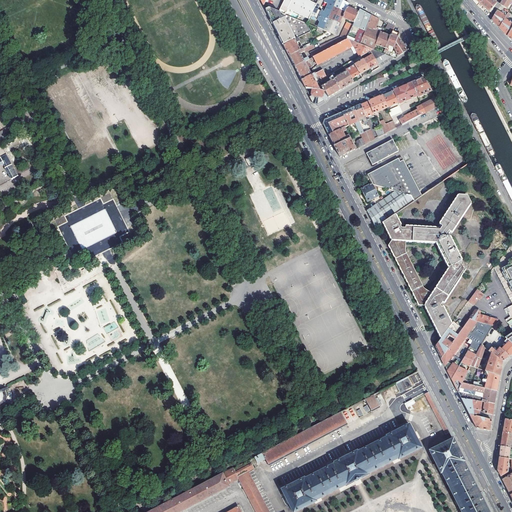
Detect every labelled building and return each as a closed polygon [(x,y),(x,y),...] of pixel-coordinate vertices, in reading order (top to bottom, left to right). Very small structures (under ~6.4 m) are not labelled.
[(290,0),(283,0),(279,10),(278,12),(284,14),(290,0)] [(290,0),(284,14),(301,21),(306,23),(309,18),(311,14),(314,8),(316,4),(308,0),(290,0)] [(342,0),(336,0),(331,11),(323,30),(335,35),(342,18),(347,8),(349,3),(342,0)] [(336,0),(324,0),(324,2),(327,4),(325,8),(331,11),(336,0)] [(494,0),(482,0),(480,3),(489,11),(497,2),(494,0)] [(283,45),(297,38),(310,31),(306,23),(301,21),(284,14),(278,12),(277,11),(268,8),(265,10),(274,26),(283,45)] [(331,11),(325,8),(323,13),(321,10),(321,11),(317,9),(314,16),(319,22),(317,27),(323,30),(331,11)] [(351,9),(347,8),(342,18),(346,20),(351,9)] [(351,9),(346,20),(353,24),(358,13),(351,9)] [(356,43),(358,44),(372,15),(360,9),(358,13),(353,24),(352,25),(350,31),(346,39),(348,40),(356,43)] [(491,19),(499,28),(505,17),(506,16),(501,13),(497,10),(496,10),(491,19)] [(372,15),(358,44),(371,49),(374,44),(380,31),(374,29),(379,19),(372,15)] [(506,18),(505,17),(499,28),(506,35),(507,37),(511,28),(511,23),(506,20),(505,20),(506,18)] [(347,22),(344,28),(350,31),(352,25),(347,22)] [(322,53),(348,40),(346,39),(350,31),(344,28),(340,37),(319,47),(320,48),(322,53)] [(390,36),(384,49),(381,53),(389,56),(391,53),(385,50),(388,44),(393,47),(398,38),(399,34),(392,30),(390,36)] [(380,31),(374,44),(384,49),(390,36),(380,31)] [(299,41),(297,38),(283,45),(286,51),(289,56),(303,49),(302,47),(301,45),(298,47),(296,45),(298,44),(297,43),(296,43),(295,42),(299,41)] [(398,38),(393,47),(395,50),(398,56),(407,51),(398,38)] [(352,48),(348,40),(322,53),(312,58),(310,59),(311,61),(314,60),(317,65),(352,48)] [(353,44),(359,56),(370,50),(371,49),(358,44),(356,43),(353,44)] [(313,47),(312,44),(307,47),(303,49),(289,56),(292,62),(294,67),(309,60),(308,58),(307,57),(303,60),(300,54),(304,51),(305,52),(313,47)] [(322,53),(320,48),(310,53),(311,57),(312,58),(322,53)] [(370,50),(372,54),(378,63),(379,66),(393,58),(389,56),(381,53),(371,49),(370,50)] [(372,54),(363,60),(368,69),(378,63),(372,54)] [(309,60),(294,67),(297,73),(298,75),(299,77),(301,81),(311,76),(307,69),(310,67),(308,63),(311,61),(310,59),(309,60)] [(363,60),(354,65),(359,74),(368,69),(363,60)] [(345,70),(346,72),(351,79),(359,74),(354,65),(345,70)] [(318,81),(325,77),(321,70),(314,74),(316,78),(318,81)] [(337,75),(332,77),(340,90),(353,83),(351,79),(346,72),(341,75),(340,74),(338,74),(339,76),(337,75)] [(313,80),(316,78),(314,74),(311,76),(301,81),(303,85),(304,87),(305,89),(308,89),(319,91),(313,80)] [(327,84),(321,87),(322,88),(324,92),(328,98),(340,90),(332,77),(330,78),(329,79),(331,82),(329,83),(328,81),(326,83),(327,84)] [(424,78),(412,83),(417,97),(418,98),(429,93),(432,91),(424,78)] [(399,103),(399,104),(417,97),(412,83),(393,91),(399,103)] [(253,93),(248,96),(253,105),(267,98),(262,89),(254,93),(253,93)] [(319,91),(308,89),(311,94),(309,96),(313,104),(315,104),(316,104),(322,101),(321,98),(322,97),(323,92),(321,92),(319,91)] [(393,91),(382,96),(387,108),(391,106),(399,103),(393,91)] [(368,101),(374,113),(387,108),(382,96),(368,101)] [(433,99),(421,105),(425,113),(434,108),(440,105),(436,98),(433,99)] [(368,101),(360,105),(366,118),(374,114),(374,113),(368,101)] [(366,118),(360,105),(353,107),(359,120),(362,119),(364,123),(367,121),(367,120),(366,118)] [(401,122),(402,125),(425,113),(421,105),(417,108),(418,110),(404,117),(405,117),(401,119),(401,122)] [(398,106),(388,110),(391,117),(401,113),(398,106)] [(363,131),(359,120),(353,107),(342,112),(348,125),(354,122),(359,133),(360,133),(363,131)] [(342,112),(325,120),(324,122),(323,124),(328,134),(344,126),(348,125),(342,112)] [(17,122),(13,113),(7,116),(12,125),(17,122)] [(436,118),(409,131),(443,181),(453,175),(454,174),(472,161),(444,120),(439,123),(436,118)] [(380,122),(382,127),(384,133),(385,134),(389,132),(386,125),(384,121),(380,122)] [(334,146),(349,138),(350,138),(348,134),(344,136),(342,131),(346,129),(344,126),(328,134),(331,140),(334,146)] [(356,142),(359,147),(375,139),(370,127),(363,131),(360,133),(362,137),(356,140),(356,142)] [(384,133),(382,127),(375,130),(378,136),(384,133)] [(29,145),(25,136),(19,139),(24,148),(29,145)] [(335,148),(340,157),(355,149),(349,138),(334,146),(335,148)] [(393,140),(366,154),(372,165),(398,152),(393,140)] [(0,164),(4,163),(12,179),(18,176),(6,155),(1,158),(1,157),(0,157),(0,164)] [(254,155),(245,159),(249,166),(258,162),(254,155)] [(382,187),(394,191),(411,196),(414,201),(422,196),(403,160),(400,162),(398,159),(367,175),(372,184),(382,187)] [(372,184),(371,184),(362,189),(367,201),(382,194),(384,192),(382,187),(372,184)] [(256,207),(267,235),(295,223),(288,206),(283,208),(281,203),(279,204),(272,186),(264,190),(269,202),(256,207)] [(394,191),(367,211),(372,220),(375,228),(383,223),(395,214),(414,201),(411,196),(394,191)] [(391,241),(388,245),(403,275),(419,306),(424,306),(441,339),(443,336),(452,324),(443,307),(441,308),(440,306),(442,303),(444,304),(465,270),(448,235),(450,232),(451,233),(470,204),(467,196),(458,195),(439,225),(440,226),(438,229),(436,229),(436,228),(405,226),(405,228),(401,228),(400,226),(401,226),(395,214),(383,223),(391,241)] [(504,273),(511,288),(511,304),(506,308),(510,316),(505,320),(511,329),(511,332),(504,338),(511,344),(511,243),(494,268),(498,276),(504,273)] [(498,276),(511,302),(511,288),(504,273),(498,276)] [(86,288),(89,339),(86,340),(86,341),(89,349),(89,357),(97,354),(97,355),(111,350),(110,346),(122,342),(116,342),(106,345),(101,330),(101,332),(99,324),(99,323),(96,316),(96,318),(86,288)] [(478,290),(469,302),(473,305),(479,298),(481,300),(484,295),(478,290)] [(492,326),(497,320),(478,314),(480,311),(476,310),(469,318),(492,326)] [(452,343),(441,359),(445,366),(451,356),(460,344),(477,353),(479,348),(492,326),(469,318),(452,343)] [(511,344),(504,338),(492,326),(479,348),(482,350),(486,353),(487,351),(492,353),(495,349),(497,350),(498,349),(509,356),(511,354),(511,344)] [(441,339),(435,347),(436,349),(441,359),(452,343),(443,336),(441,339)] [(477,353),(475,357),(470,367),(477,369),(482,351),(482,350),(479,348),(477,353)] [(486,353),(489,355),(501,362),(505,359),(509,356),(498,349),(497,350),(494,355),(492,353),(487,351),(486,353)] [(470,367),(475,357),(467,352),(462,361),(461,363),(469,368),(470,367)] [(489,355),(484,371),(486,372),(487,372),(499,376),(500,369),(501,362),(489,355)] [(451,356),(445,366),(446,368),(447,371),(456,359),(451,356)] [(456,359),(447,371),(448,372),(452,380),(458,367),(461,363),(462,361),(456,358),(456,359)] [(458,367),(452,380),(457,390),(458,392),(460,388),(462,383),(467,372),(458,367)] [(417,372),(409,376),(413,384),(422,380),(417,372)] [(473,382),(472,385),(484,388),(496,391),(497,383),(499,376),(487,372),(486,375),(487,375),(486,380),(484,379),(483,379),(482,380),(482,381),(482,382),(483,382),(485,383),(485,385),(473,382)] [(407,377),(395,383),(400,393),(411,387),(407,377)] [(458,392),(459,395),(461,399),(481,402),(482,397),(483,393),(484,388),(472,385),(462,383),(460,388),(458,392)] [(0,407),(9,403),(8,401),(9,399),(9,398),(9,396),(9,394),(9,392),(9,391),(10,391),(9,389),(11,388),(10,386),(7,388),(6,387),(2,389),(1,387),(0,387),(0,407)] [(484,402),(494,404),(495,397),(496,391),(484,388),(483,393),(482,397),(481,402),(484,402)] [(378,392),(366,399),(372,410),(379,407),(378,405),(384,402),(378,392)] [(431,408),(435,406),(428,392),(424,394),(431,408)] [(479,412),(481,402),(461,399),(465,405),(468,412),(469,415),(478,417),(478,414),(479,412)] [(493,409),(494,404),(484,402),(482,410),(486,411),(486,413),(492,415),(493,409)] [(449,432),(435,406),(431,408),(445,434),(449,432)] [(341,412),(255,457),(258,462),(265,458),(269,465),(347,424),(341,412)] [(489,431),(491,420),(479,417),(478,417),(469,415),(470,417),(476,429),(489,431)] [(511,420),(505,419),(504,425),(503,432),(511,432),(511,420)] [(303,478),(281,489),(293,511),(294,511),(315,501),(315,500),(345,485),(345,486),(368,474),(368,473),(397,458),(398,459),(421,447),(409,423),(385,435),(386,436),(357,451),(356,450),(333,462),(334,463),(304,478),(303,478)] [(511,432),(503,432),(502,438),(501,446),(511,448),(511,432)] [(464,462),(453,439),(429,451),(440,474),(442,473),(460,511),(487,511),(463,462),(464,462)] [(511,448),(501,446),(500,452),(499,457),(509,459),(511,458),(511,456),(511,453),(511,452),(511,448)] [(509,459),(499,457),(497,470),(499,474),(500,476),(508,472),(507,470),(509,459)] [(242,464),(234,468),(239,478),(257,511),(269,511),(248,471),(254,467),(250,461),(242,465),(242,464)] [(181,511),(190,507),(230,487),(228,484),(239,478),(234,468),(166,504),(150,511),(181,511)] [(511,473),(502,479),(506,488),(510,495),(511,494),(511,473)] [(147,507),(149,511),(150,511),(166,504),(163,498),(147,507)]
